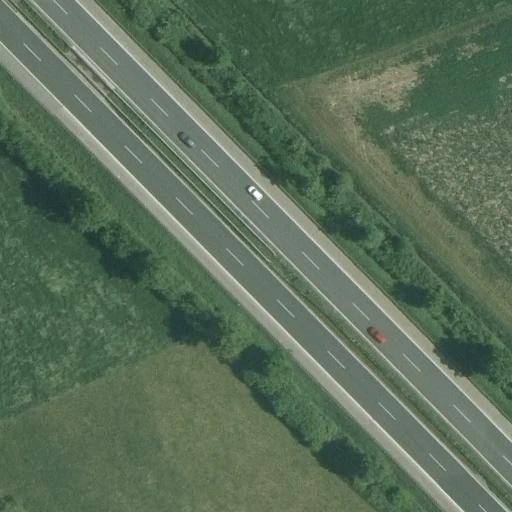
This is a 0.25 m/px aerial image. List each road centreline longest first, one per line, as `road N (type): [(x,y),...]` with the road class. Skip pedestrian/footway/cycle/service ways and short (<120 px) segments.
road 1 (motorway): [(0,31),(471,511)]
road 2 (motorway): [(511,466),(43,0)]
